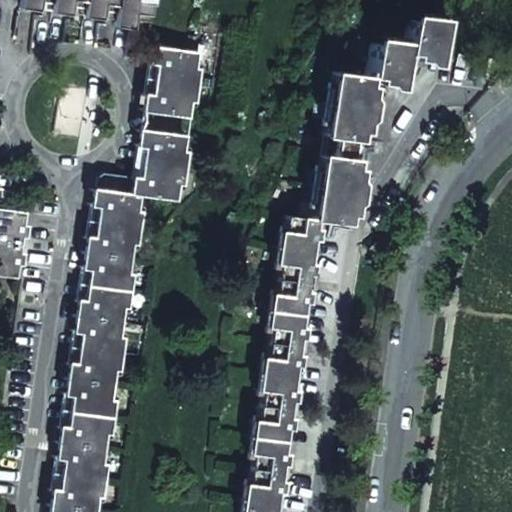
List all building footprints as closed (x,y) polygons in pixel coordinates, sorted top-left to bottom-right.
[(19,0),(18,7),(35,9),(36,0),(43,1),(42,8),(50,9),(51,0),(19,0)] [(51,0),(50,9),(50,11),(66,13),(68,4),(74,5),(73,12),(82,13),(83,0),(51,0)] [(83,0),(82,13),(81,15),(98,18),(100,9),(106,9),(105,17),(113,18),(115,0),(83,0)] [(115,0),(113,18),(113,24),(129,27),(131,18),(137,19),(136,26),(145,28),(149,0),(115,0)] [(408,17),(405,42),(404,46),(413,47),(413,53),(416,54),(415,59),(419,60),(420,58),(420,54),(424,55),(425,48),(438,49),(442,22),(424,20),(408,17)] [(371,41),(367,69),(376,70),(376,77),(386,78),(388,71),(401,73),(404,46),(371,41)] [(147,44),(143,76),(155,78),(195,84),(197,62),(193,61),(188,60),(190,50),(147,44)] [(331,86),(329,102),(356,106),(358,94),(365,95),(367,84),(360,83),(361,74),(333,70),(331,86)] [(195,84),(155,78),(143,76),(138,109),(181,114),(182,104),(187,105),(191,106),(195,84)] [(329,102),(326,118),(324,134),(352,138),(353,129),(359,130),(360,127),(366,128),(366,123),(361,122),(361,119),(354,118),(356,106),(329,102)] [(136,127),(131,160),(143,161),(183,166),(186,145),(181,144),(177,143),(178,133),(136,127)] [(317,185),(344,189),(346,177),(353,178),(354,174),(359,175),(360,171),(354,170),(354,167),(348,166),(349,157),(322,153),(319,169),(317,185)] [(129,175),(127,192),(132,193),(137,193),(139,194),(169,197),(170,187),(175,188),(180,189),(183,166),(143,161),(131,160),(129,175)] [(101,188),(127,192),(129,175),(100,171),(94,175),(92,187),(101,188)] [(318,219),(340,222),(342,212),(348,213),(349,210),(354,211),(355,206),(349,206),(350,202),(343,201),(344,189),(317,185),(315,201),(313,218),(318,219)] [(97,221),(137,227),(140,205),(136,204),(131,203),(132,193),(127,192),(101,188),(92,187),(89,186),(84,219),(97,221)] [(0,240),(22,244),(22,242),(17,241),(18,235),(23,236),(24,224),(19,223),(20,217),(20,211),(0,207),(0,240)] [(281,246),(308,250),(309,238),(317,239),(318,228),(312,227),(313,220),(318,221),(318,219),(313,218),(285,214),(283,230),(281,246)] [(87,251),(123,257),(124,248),(129,248),(134,249),(137,227),(97,221),(84,219),(80,250),(87,251)] [(0,240),(0,273),(11,275),(12,269),(13,262),(19,263),(20,252),(16,251),(16,245),(22,246),(22,244),(0,240)] [(277,277),(310,282),(310,280),(305,279),(306,273),(312,274),(313,263),(306,262),(308,250),(281,246),(279,262),(277,277)] [(88,283),(128,290),(131,267),(126,267),(122,266),(123,257),(87,251),(80,250),(75,282),(88,283)] [(310,282),(277,277),(274,293),(272,309),(299,313),(301,300),(308,302),(309,290),(303,290),(304,283),(310,284),(310,282)] [(78,314),(114,320),(115,311),(120,311),(125,312),(128,290),(88,283),(75,282),(71,314),(78,314)] [(272,309),(270,326),(268,341),(301,346),(302,344),(296,343),(297,337),(303,337),(305,326),(297,325),(299,313),(272,309)] [(79,347),(119,353),(122,331),(117,330),(113,329),(114,320),(78,314),(71,314),(67,345),(79,347)] [(511,333),(476,329),(450,511),(507,511),(511,480),(511,333)] [(268,341),(266,356),(263,372),(290,376),(292,364),(299,365),(301,354),(295,353),(295,347),(301,348),(301,346),(268,341)] [(70,378),(105,383),(106,373),(111,374),(116,375),(119,353),(79,347),(67,345),(63,376),(70,378)] [(263,372),(261,388),(259,404),(293,409),(293,407),(287,406),(288,400),(295,400),(296,389),(289,388),(290,376),(263,372)] [(70,410),(110,415),(113,393),(109,393),(104,392),(105,383),(70,378),(63,376),(58,408),(70,410)] [(259,404),(257,419),(255,435),(282,439),(283,427),(291,428),(292,417),(286,416),(287,410),(292,410),(293,409),(259,404)] [(110,415),(70,410),(58,408),(54,440),(61,441),(96,446),(97,437),(102,437),(107,438),(110,415)] [(252,452),(251,467),(284,472),(284,470),(279,469),(279,463),(286,464),(287,453),(280,452),(282,439),(255,435),(252,452)] [(61,473),(101,478),(104,456),(99,456),(95,455),(96,446),(61,441),(54,440),(49,471),(61,473)] [(249,483),(246,499),(273,502),(275,491),(282,492),(283,480),(277,480),(278,473),(283,474),(284,472),(251,467),(249,483)] [(52,504),(87,509),(88,499),(93,500),(98,501),(101,478),(61,473),(49,471),(45,503),(52,504)] [(271,511),(273,502),(246,499),(244,511),(271,511)] [(43,511),(86,511),(87,509),(52,504),(45,503),(43,511)]
